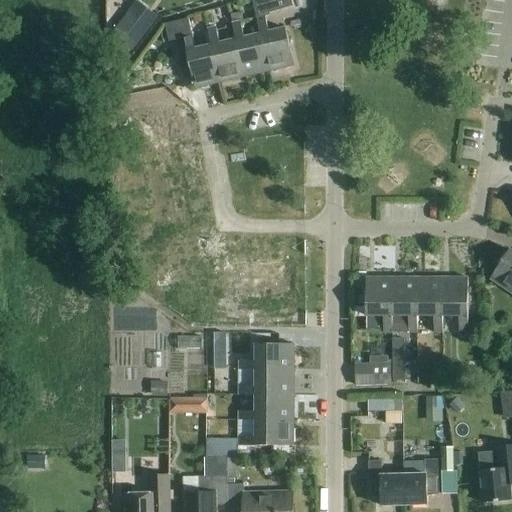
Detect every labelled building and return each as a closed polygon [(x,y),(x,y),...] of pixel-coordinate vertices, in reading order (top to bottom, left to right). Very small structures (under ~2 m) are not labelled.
[(204,22),(203,15),(193,18),(194,24),(204,22)] [(150,31),(130,16),(113,38),(134,54),(150,31)] [(260,36),(270,72),(295,66),(286,30),(269,34),(265,18),(256,20),(260,36)] [(190,70),(195,90),(220,84),(211,47),(195,51),(191,35),(187,19),(164,25),(168,43),(183,39),(186,54),(177,56),(181,72),(190,70)] [(260,36),(244,40),(240,24),(232,25),(235,41),(236,41),(245,78),(270,72),(260,36)] [(236,41),(235,41),(219,45),(215,29),(207,31),(211,47),(220,84),(245,78),(236,41)] [(133,109),(138,137),(174,131),(169,103),(133,109)] [(178,159),(174,131),(138,137),(142,165),(178,159)] [(138,141),(138,137),(137,133),(125,135),(126,143),(138,141)] [(183,187),(178,159),(142,165),(147,193),(183,187)] [(142,161),(130,163),(131,171),(143,169),(142,165),(142,161)] [(188,215),(183,187),(147,193),(148,197),(152,221),(188,215)] [(148,197),(147,193),(147,189),(135,191),(136,199),(148,197)] [(136,199),(135,191),(123,193),(124,201),(136,199)] [(511,251),(511,250),(491,279),(511,292),(511,251)] [(210,294),(210,257),(181,257),(181,294),(205,294),(210,294)] [(238,294),(238,258),(210,257),(210,294),(214,294),(234,294),(238,294)] [(266,294),(267,258),(238,258),(238,294),(242,294),(262,294),(266,294)] [(267,258),(266,294),(270,294),(295,294),(295,258),(267,258)] [(381,332),(390,332),(392,278),(366,278),(366,330),(381,330),(381,332)] [(392,278),(390,332),(416,333),(416,317),(417,278),(392,278)] [(442,317),(442,279),(417,278),(416,317),(432,317),(432,333),(442,333),(442,317)] [(442,279),(442,317),(459,317),(459,333),(467,333),(467,279),(442,279)] [(214,294),(210,294),(205,294),(205,306),(213,306),(214,294)] [(234,306),(242,306),(242,294),(238,294),(234,294),(234,306)] [(270,294),(266,294),(262,294),(262,306),(270,306),(270,294)] [(242,318),(242,306),(234,306),(234,318),(242,318)] [(199,361),(220,361),(220,334),(199,334),(199,361)] [(179,336),(178,352),(193,353),(193,337),(179,336)] [(166,352),(167,338),(142,338),(142,352),(166,352)] [(256,370),(294,370),(294,344),(255,344),(255,362),(239,362),(239,371),(256,371),(256,370)] [(334,356),(336,386),(357,384),(356,355),(334,356)] [(371,386),(392,386),(392,364),(389,364),(370,364),(371,386)] [(405,367),(393,367),(394,383),(405,383),(405,370),(408,370),(408,367),(405,367)] [(294,395),(294,370),(256,370),(256,371),(256,387),(239,387),(239,396),(256,396),(256,395),(294,395)] [(169,398),(169,383),(153,383),(153,397),(169,398)] [(511,393),(501,395),(503,408),(510,407),(511,406),(511,393)] [(294,421),(294,395),(256,395),(256,396),(255,412),(238,412),(238,421),(255,421),(255,420),(294,421)] [(168,401),(137,398),(135,415),(166,418),(168,401)] [(438,398),(427,398),(427,409),(439,409),(438,398)] [(208,414),(208,400),(171,400),(170,414),(208,414)] [(403,412),(403,401),(369,401),(369,413),(382,412),(403,412)] [(345,412),(344,429),(367,429),(367,412),(345,412)] [(294,421),(255,420),(255,421),(255,438),(238,438),(238,445),(272,445),(294,445),(294,421)] [(113,451),(113,456),(125,456),(125,441),(113,441),(113,451)] [(369,451),(367,441),(346,445),(348,455),(369,451)] [(482,504),(511,501),(508,475),(511,474),(511,445),(494,447),(496,468),(478,470),(482,504)] [(227,446),(227,459),(255,458),(255,446),(227,446)] [(441,448),(442,496),(458,495),(457,473),(456,473),(456,448),(441,448)] [(43,456),(26,457),(26,469),(43,468),(43,456)] [(215,511),(215,506),(227,505),(226,485),(225,460),(204,460),(204,478),(197,478),(198,495),(184,495),(184,511),(215,511)] [(404,474),(404,506),(427,506),(427,496),(436,496),(436,461),(424,461),(424,473),(404,474)] [(404,506),(404,474),(381,474),(381,462),(368,462),(368,498),(381,498),(381,506),(404,506)] [(124,511),(170,511),(170,475),(146,476),(147,493),(124,494),(124,511)] [(227,505),(226,511),(291,511),(291,491),(243,492),(243,485),(226,485),(227,505)] [(95,501),(94,511),(122,511),(123,502),(95,501)]
